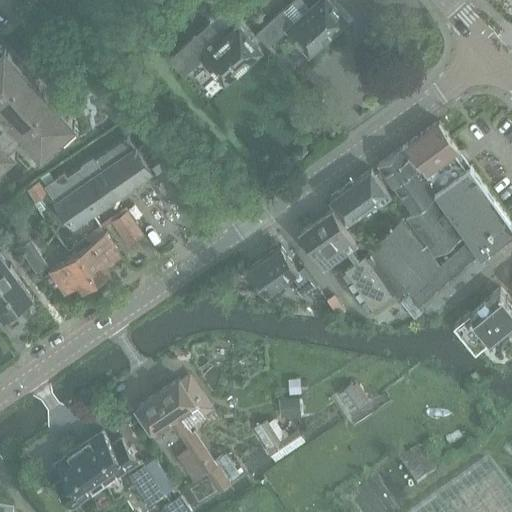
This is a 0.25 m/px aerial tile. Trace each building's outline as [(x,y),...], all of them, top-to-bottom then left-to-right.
[(348,21),(329,0),(319,0),(310,8),(303,0),(293,0),(257,32),(270,47),(289,30),(310,55),(348,21)] [(210,22),(169,58),(184,75),(203,58),(225,84),(263,51),(240,25),(224,38),(210,22)] [(23,133),(42,154),(76,123),(6,46),(0,51),(0,164),(15,151),(10,145),(23,133)] [(439,119),(408,142),(428,168),(454,149),(459,146),(439,119)] [(56,200),(74,225),(115,197),(154,170),(151,167),(138,148),(136,145),(128,134),(95,156),(94,155),(82,163),(83,165),(68,175),(65,170),(46,184),(56,200)] [(148,141),(138,148),(151,167),(164,158),(148,141)] [(464,233),(402,146),(379,163),(413,210),(407,215),(435,254),(464,233)] [(511,231),(511,221),(471,164),(467,167),(461,158),(454,149),(428,168),(441,186),(435,190),(470,238),(481,253),(511,231)] [(383,202),(392,196),(372,168),(351,182),(369,207),(377,202),(374,198),(378,195),(383,202)] [(26,187),(34,199),(46,191),(38,179),(26,187)] [(351,182),(331,197),(348,222),(369,207),(351,182)] [(394,289),(398,295),(407,288),(371,245),(364,237),(354,224),(348,228),(333,207),(301,230),(325,265),(328,263),(335,273),(341,268),(368,307),(394,289)] [(128,210),(113,220),(129,244),(144,233),(128,210)] [(440,264),(401,219),(371,245),(411,291),(410,291),(430,314),(486,263),(481,253),(470,238),(440,264)] [(87,234),(74,243),(98,279),(110,271),(110,266),(109,264),(116,259),(115,257),(121,253),(106,231),(91,241),(87,234)] [(29,238),(18,245),(35,268),(45,261),(30,240),(29,238)] [(98,279),(74,243),(78,250),(50,269),(65,291),(72,286),(74,288),(80,284),(82,287),(85,287),(98,279)] [(304,265),(299,268),(281,244),(249,267),(270,297),(286,287),(284,284),(294,277),(299,284),(296,286),(302,296),(318,286),(304,265)] [(10,264),(0,251),(0,281),(19,308),(34,297),(13,269),(15,268),(11,263),(10,264)] [(0,311),(5,318),(19,308),(0,281),(0,311)] [(511,301),(500,288),(470,312),(454,326),(476,352),(492,339),(511,322),(511,301)] [(414,317),(423,310),(409,293),(401,301),(414,317)] [(177,378),(160,391),(184,424),(185,423),(189,428),(203,419),(203,415),(200,411),(192,399),(192,398),(177,378)] [(352,411),(366,402),(352,382),(339,391),(352,411)] [(184,424),(160,391),(136,408),(154,434),(171,422),(181,435),(184,439),(203,467),(204,466),(217,485),(220,490),(228,485),(214,465),(215,464),(212,460),(189,428),(185,423),(184,424)] [(297,406),(296,397),(279,398),(281,417),(298,415),(298,414),(297,408),(297,406)] [(99,427),(77,443),(101,478),(105,484),(118,475),(119,476),(129,469),(131,472),(128,474),(147,499),(150,505),(168,492),(144,459),(140,462),(120,434),(110,442),(99,427)] [(101,478),(77,443),(55,459),(66,474),(55,482),(70,503),(73,507),(94,492),(105,484),(101,478)] [(400,462),(416,486),(436,473),(420,449),(400,462)] [(193,511),(182,495),(162,508),(164,511),(193,511)]
